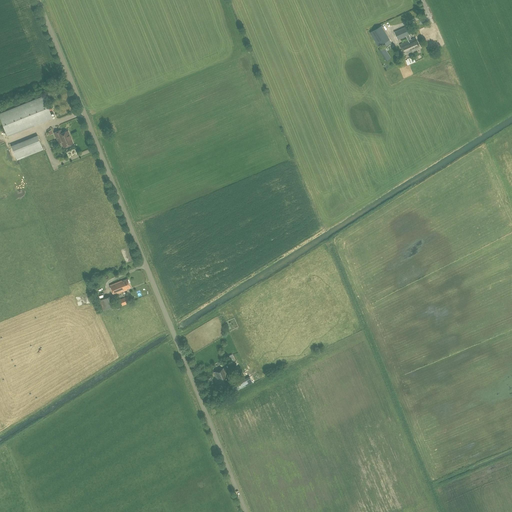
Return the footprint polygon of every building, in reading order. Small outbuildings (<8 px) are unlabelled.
[(370,32),(378,46),(390,40),(381,26),(370,32)] [(411,40),(409,35),(411,34),(407,27),(394,32),(398,40),(406,36),(408,41),(400,44),(405,55),(412,51),(412,52),(420,49),(415,38),(411,40)] [(407,60),(405,60),(408,65),(415,62),(413,56),(407,59),(407,60)] [(0,116),(8,137),(53,118),(44,96),(0,113),(0,116)] [(55,132),(59,143),(62,142),(64,147),(73,144),(68,131),(62,133),(61,130),(55,132)] [(43,149),(38,135),(12,146),(17,160),(43,149)] [(127,289),(131,287),(128,279),(122,281),(110,285),(114,295),(127,289)] [(110,296),(97,301),(101,311),(114,306),(110,296)] [(122,305),(130,303),(128,297),(120,300),(122,305)] [(227,373),(225,367),(214,372),(217,379),(220,386),(230,382),(227,373)] [(235,391),(249,384),(246,378),(232,385),(235,391)]
